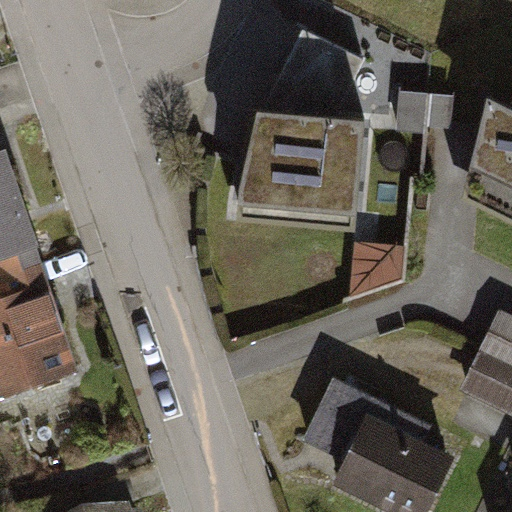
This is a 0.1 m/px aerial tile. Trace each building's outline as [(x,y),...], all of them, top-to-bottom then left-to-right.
[(278,94),(353,112),(368,47),(293,30),(278,94)] [(511,120),(501,115),(477,211),(511,227),(511,120)] [(252,121),(243,238),(373,248),(382,131),(252,121)] [(2,167),(0,167),(0,269),(26,262),(32,260),(2,167)] [(0,410),(81,385),(54,299),(39,303),(26,262),(0,269),(0,410)] [(511,325),(506,322),(468,397),(511,419),(511,325)] [(350,475),(341,494),(379,511),(434,511),(454,470),(429,458),(438,440),(337,391),(307,454),(350,475)]
